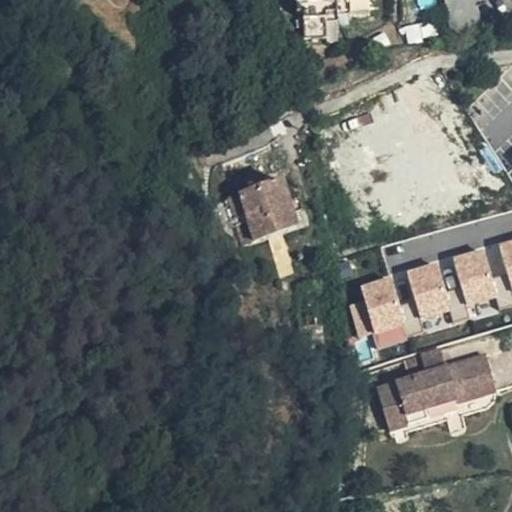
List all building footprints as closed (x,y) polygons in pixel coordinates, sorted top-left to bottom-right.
[(67,16),(54,0),(35,16),(48,31),(67,16)] [(294,0),(294,14),(302,14),(302,41),(328,41),(328,25),(339,25),(339,20),(352,20),(352,5),(372,5),(371,0),(294,0)] [(372,20),(372,5),(352,5),(352,20),(372,20)] [(281,180),(232,197),(228,198),(243,245),(271,236),(297,228),(281,180)] [(511,238),(502,240),(511,296),(511,238)] [(500,244),(454,252),(463,309),(510,301),(500,244)] [(405,268),(418,324),(457,314),(444,259),(405,268)] [(359,339),(372,335),(377,350),(411,339),(390,274),(358,284),(363,300),(348,305),(359,339)] [(511,327),(500,331),(504,350),(511,347),(511,327)] [(405,378),(447,367),(441,346),(399,357),(405,378)] [(389,430),(409,424),(407,416),(425,410),(455,401),(456,404),(482,396),(477,378),(491,375),(485,356),(447,367),(405,378),(377,387),(389,430)] [(358,373),(346,373),(341,408),(353,410),(358,373)] [(496,392),(491,375),(477,378),(482,396),(496,392)] [(407,416),(409,424),(427,420),(425,410),(407,416)]
